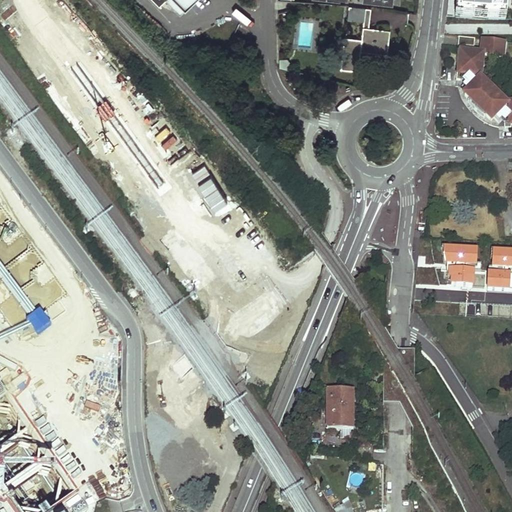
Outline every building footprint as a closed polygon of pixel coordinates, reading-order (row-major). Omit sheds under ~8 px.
[(194,0),(154,0),(159,5),(164,0),(177,0),(186,8),(194,0)] [(186,8),(177,0),(166,0),(180,14),(186,8)] [(456,0),(454,21),(505,21),(507,0),(456,0)] [(365,22),(366,8),(350,6),(349,20),(365,22)] [(370,28),(364,27),(363,39),(346,38),(342,69),(360,71),(362,49),(389,51),(391,30),(370,28)] [(475,49),(476,40),(460,39),(460,49),(475,49)] [(467,55),(459,54),(458,69),(462,69),(462,63),(467,63),(467,57),(467,55)] [(480,65),(481,56),(475,56),(475,57),(467,57),(467,63),(462,63),(462,69),(462,74),(460,74),(460,82),(463,82),(465,83),(471,77),(473,79),(477,74),(481,74),(482,65),(480,65)] [(288,58),(280,59),(280,67),(287,68),(289,61),(288,58)] [(471,77),(465,83),(468,86),(464,89),(469,93),(474,88),(472,86),(476,82),(473,79),(471,77)] [(490,88),(482,81),(479,84),(476,82),(472,86),(474,88),(469,93),(465,97),(470,101),(474,105),(475,104),(486,113),(484,115),(489,119),(494,123),(501,115),(502,114),(504,116),(508,111),(506,110),(509,106),(501,98),(500,100),(489,90),(490,88)] [(486,113),(475,104),(474,105),(470,101),(468,103),(477,113),(487,120),(489,119),(484,115),(486,113)] [(511,115),(508,111),(504,116),(502,114),(501,115),(509,123),(511,119),(511,115)] [(220,210),(193,167),(153,191),(180,234),(220,210)] [(258,290),(285,274),(247,212),(224,226),(234,243),(201,264),(235,320),(265,301),(258,290)] [(419,249),(419,259),(479,262),(479,251),(479,245),(453,244),(454,241),(420,240),(419,249)] [(479,245),(479,251),(498,252),(499,244),(480,243),(479,245)] [(511,244),(499,244),(498,252),(498,261),(511,261),(511,244)] [(21,310),(42,310),(43,298),(21,297),(21,310)] [(355,400),(355,390),(328,390),(328,418),(331,418),(331,429),(351,429),(351,400),(355,400)]
